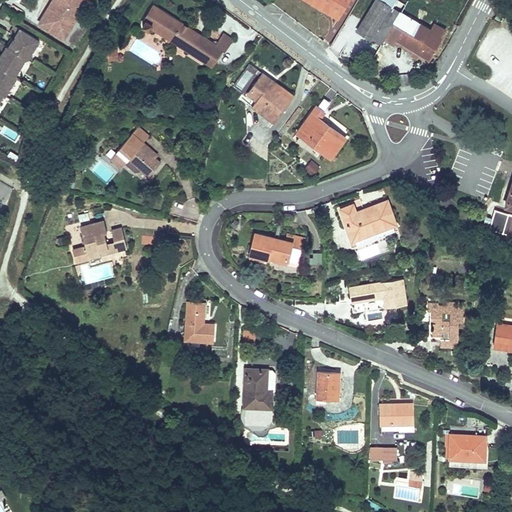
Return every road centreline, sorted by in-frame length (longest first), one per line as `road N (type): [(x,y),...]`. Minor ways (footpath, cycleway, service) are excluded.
road 1 (residential): [(380,168),(301,197),(222,204),(205,233),(210,263),(269,309),(511,420)]
road 2 (track): [(0,282),(205,449),(337,511)]
road 3 (tertiary): [(238,0),(375,98)]
